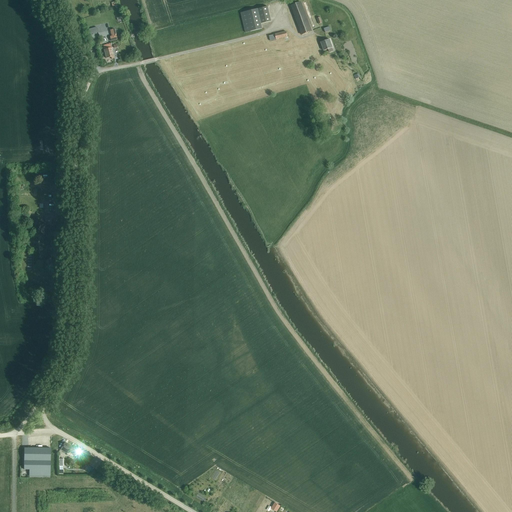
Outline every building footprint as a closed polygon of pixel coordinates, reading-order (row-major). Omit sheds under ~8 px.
[(291,6),(302,35),(312,31),(301,2),(291,6)] [(261,24),(271,22),(268,7),(241,13),(245,33),(262,29),(261,24)] [(269,36),(270,41),(287,37),(286,32),(275,34),(275,35),(269,36)] [(321,44),(323,48),(324,53),(329,51),(330,54),(333,52),(332,50),(333,49),(330,41),(321,44)] [(109,45),(103,47),(106,59),(111,57),(111,59),(114,58),(112,49),(113,49),(113,48),(110,48),(109,45)] [(360,80),(361,80),(358,73),(353,75),(356,82),(357,81),(358,84),(362,83),(360,80)] [(57,221),(57,213),(48,213),(48,226),(55,226),(55,220),(57,221)] [(73,454),(74,454),(77,456),(79,451),(76,450),(76,449),(65,442),(61,449),(67,453),(69,451),(73,454)] [(29,476),(50,476),(50,448),(23,448),(23,469),(29,469),(29,476)] [(89,465),(94,468),(98,470),(101,464),(93,459),(89,465)] [(271,508),(277,511),(280,506),(275,503),(271,508)]
